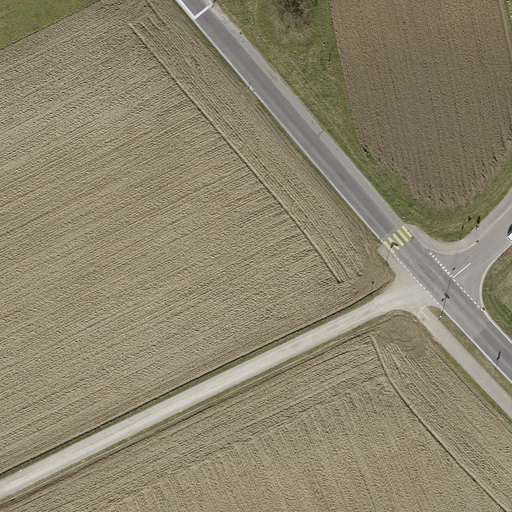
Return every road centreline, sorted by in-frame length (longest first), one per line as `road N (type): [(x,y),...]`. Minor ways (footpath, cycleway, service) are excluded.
road 1 (track): [(0,491),(435,284)]
road 2 (secondary): [(435,284),(196,0)]
